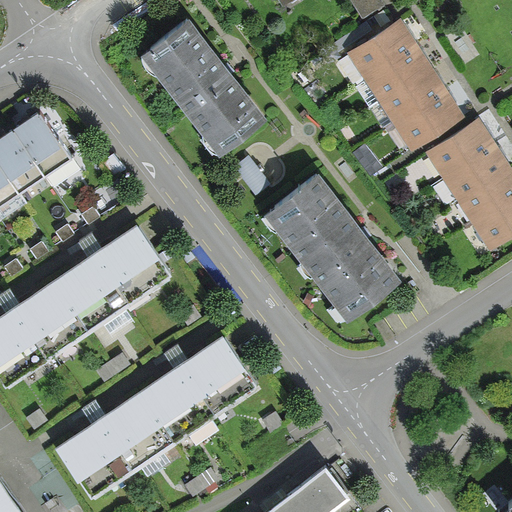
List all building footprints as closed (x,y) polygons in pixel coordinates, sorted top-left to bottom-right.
[(259,119),(179,14),(129,52),(209,157),(259,119)] [(403,148),(455,115),(392,19),(341,52),(403,148)] [(72,166),(39,119),(13,137),(46,184),(72,166)] [(482,250),(511,230),(511,183),(471,120),(420,153),(482,250)] [(46,184),(13,137),(0,145),(0,171),(21,201),(46,184)] [(0,215),(21,201),(0,171),(0,215)] [(392,282),(312,177),(261,215),(342,320),(392,282)] [(167,278),(133,228),(0,316),(0,386),(1,388),(167,278)] [(257,389),(222,338),(55,450),(89,501),(257,389)] [(253,511),(318,511),(348,489),(323,458),(277,494),(253,511)] [(0,511),(24,511),(0,477),(0,511)] [(511,511),(511,494),(494,508),(497,511),(511,511)]
